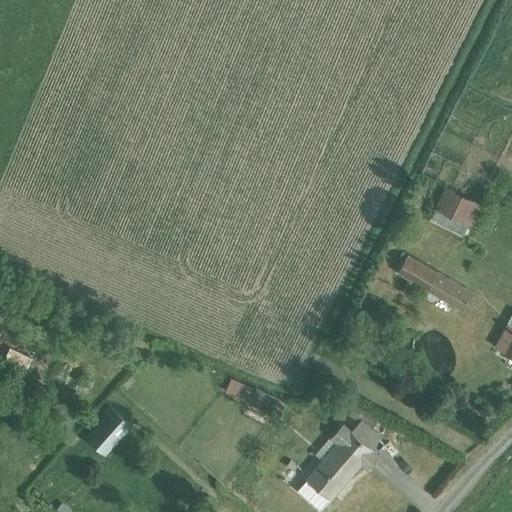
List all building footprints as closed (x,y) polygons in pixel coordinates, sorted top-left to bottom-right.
[(465,229),(482,198),(448,179),(431,210),(465,229)] [(453,324),(473,294),(404,250),(384,280),(453,324)] [(511,319),(494,348),(511,358),(511,319)] [(245,400),(250,387),(214,375),(210,388),(245,400)] [(100,404),(68,436),(89,457),(121,426),(100,404)] [(299,494),(322,511),(325,511),(378,444),(353,425),(299,494)]
